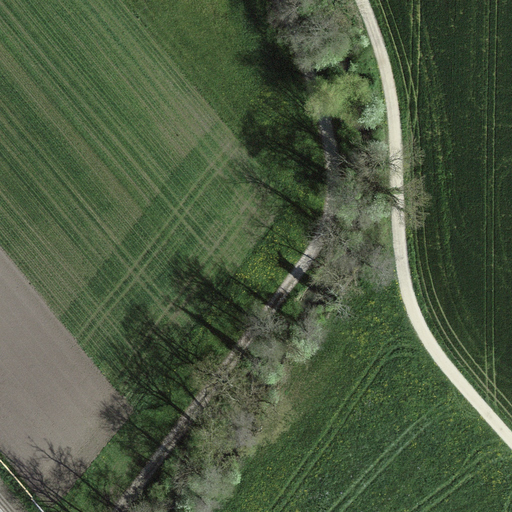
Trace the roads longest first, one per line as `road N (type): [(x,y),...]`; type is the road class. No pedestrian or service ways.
road 1 (track): [(97,511),(313,243),(319,143),(269,0)]
road 2 (track): [(355,0),(380,67),(410,307),(455,380),(511,443)]
